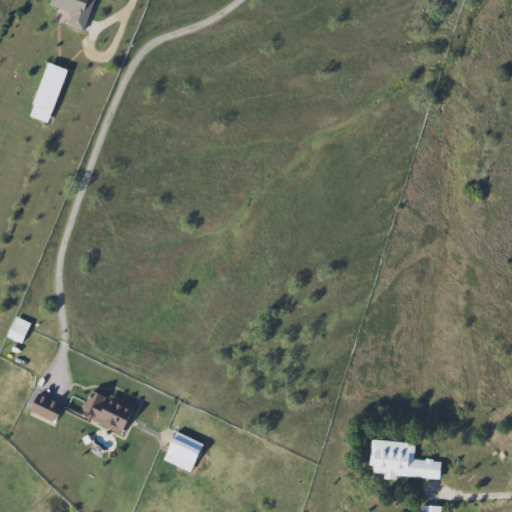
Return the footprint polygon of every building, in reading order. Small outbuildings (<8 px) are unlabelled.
[(93,0),(82,31),(64,25),(69,13),(46,5),(47,0),(93,0)] [(30,105),(43,63),(63,69),(46,123),(32,119),(35,106),(30,105)] [(120,435),(80,417),(92,389),(132,408),(120,435)] [(27,410),(32,402),(54,417),(49,424),(27,410)] [(161,460),(173,432),(201,444),(188,472),(161,460)] [(413,443),(412,459),(440,461),(438,480),(367,474),(370,440),(413,443)]
